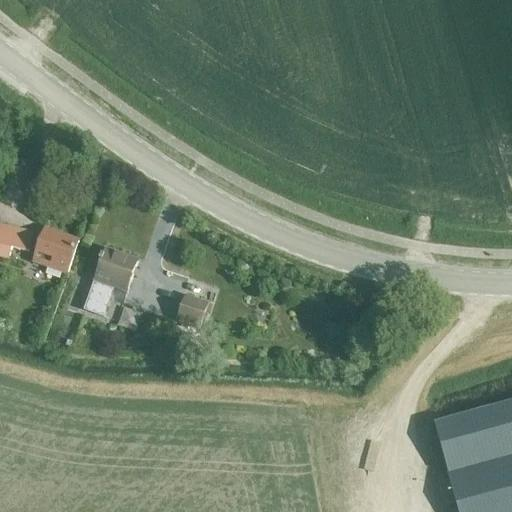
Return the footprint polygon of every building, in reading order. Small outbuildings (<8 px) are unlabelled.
[(26,255),(30,236),(0,228),(0,260),(6,262),(9,251),(26,255)] [(44,233),(37,252),(32,265),(65,277),(77,245),(44,233)] [(125,296),(136,265),(105,255),(85,313),(103,319),(112,291),(125,296)] [(203,331),(211,309),(185,300),(178,323),(203,331)] [(126,307),(119,325),(139,332),(145,314),(126,307)] [(173,344),(171,352),(182,356),(185,348),(173,344)] [(457,511),(511,511),(511,406),(435,427),(448,475),(457,511)]
